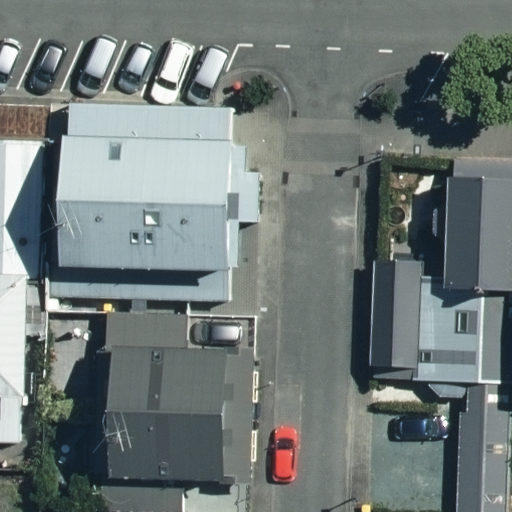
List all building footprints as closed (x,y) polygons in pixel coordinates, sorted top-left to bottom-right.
[(0,110),(0,147),(57,149),(58,111),(0,110)] [(58,111),(57,149),(237,152),(238,115),(58,111)] [(57,149),(0,147),(0,445),(27,446),(29,341),(53,341),(54,302),(57,149)] [(237,152),(57,149),(54,302),(236,305),(237,226),(262,226),(263,174),(242,174),(243,152),(237,152)] [(509,291),(511,204),(511,169),(457,167),(457,180),(446,180),(443,269),(370,268),(368,366),(411,367),(411,380),(484,381),(485,290),(509,291)] [(217,353),(106,352),(104,478),(215,479),(217,353)] [(511,511),(511,435),(511,406),(456,408),(460,511),(511,511)]
